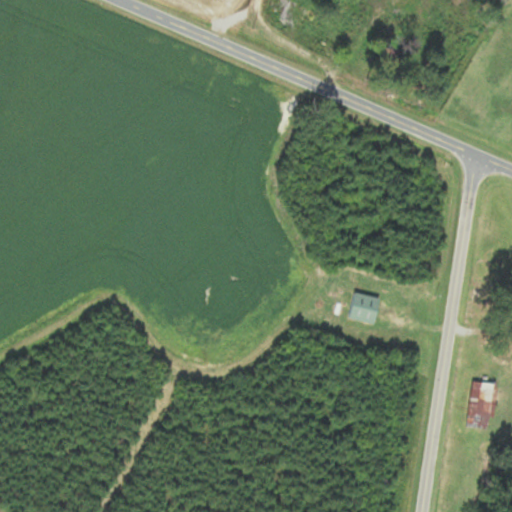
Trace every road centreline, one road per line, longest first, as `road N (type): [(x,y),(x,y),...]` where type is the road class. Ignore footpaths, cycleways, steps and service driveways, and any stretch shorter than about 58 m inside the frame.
road 1 (residential): [(511,171),(118,0)]
road 2 (residential): [(423,511),(475,156)]
